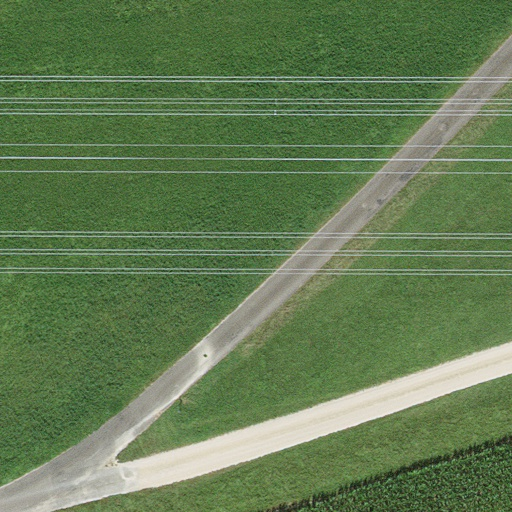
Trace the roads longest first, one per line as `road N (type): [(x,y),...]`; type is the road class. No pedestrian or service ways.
road 1 (track): [(77,482),(511,46)]
road 2 (track): [(511,355),(156,468),(77,482),(0,508)]
